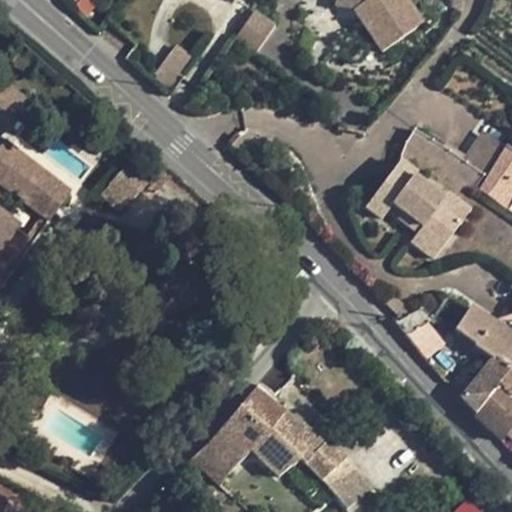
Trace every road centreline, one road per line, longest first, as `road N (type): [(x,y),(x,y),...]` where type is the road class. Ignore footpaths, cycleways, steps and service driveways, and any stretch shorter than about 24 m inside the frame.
road 1 (secondary): [(18,0),(333,286)]
road 2 (residential): [(126,511),(333,286)]
road 3 (secondary): [(333,286),(511,480)]
road 4 (unknown): [(179,143),(268,0)]
